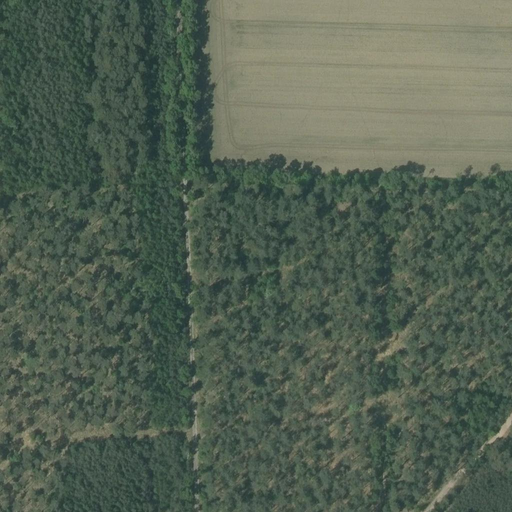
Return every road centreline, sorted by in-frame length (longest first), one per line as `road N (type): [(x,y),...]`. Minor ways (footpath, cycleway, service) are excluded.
road 1 (track): [(186,182),(197,430)]
road 2 (track): [(177,0),(186,182)]
road 3 (track): [(511,408),(422,511)]
